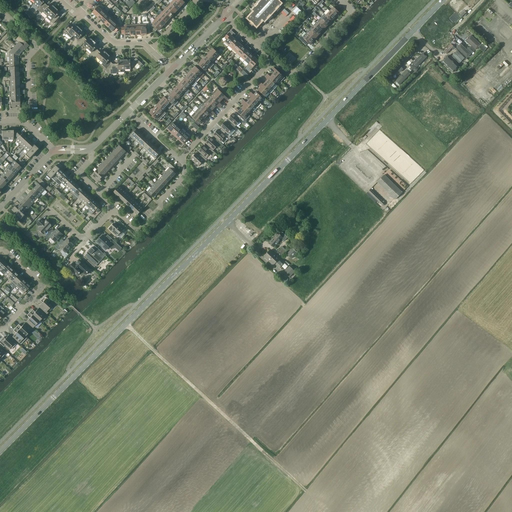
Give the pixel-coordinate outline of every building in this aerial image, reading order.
[(33,4),(38,8),(37,9),(39,11),(44,6),(42,4),(45,0),(36,0),(35,2),(33,4)] [(181,6),(174,0),(173,0),(170,4),(171,5),(178,10),(181,6)] [(253,13),(248,18),(257,27),(262,21),(261,21),(263,19),(265,21),(281,3),(278,0),(280,0),(283,2),(284,0),(261,0),(253,10),(254,11),(253,13)] [(47,16),(48,15),(55,8),(50,3),(46,8),(44,6),(39,11),(41,13),(42,12),(47,16)] [(96,16),(103,9),(99,5),(92,13),(96,16)] [(162,8),(164,10),(163,11),(170,18),(174,14),(168,9),(168,8),(164,5),(162,8)] [(171,5),(168,8),(168,9),(174,14),(178,10),(171,5)] [(340,13),(334,7),(330,11),(336,17),(340,13)] [(52,24),(57,18),(55,16),(59,12),(55,8),(48,15),(53,19),(50,22),(52,24)] [(103,9),(96,16),(100,20),(106,14),(107,13),(103,9)] [(336,17),(330,11),(328,10),(324,14),(333,21),(336,17)] [(159,15),(167,22),(170,18),(163,11),(159,15)] [(104,24),(110,18),(106,14),(100,20),(104,24)] [(333,21),(324,14),(321,18),(322,19),(329,25),(333,21)] [(167,22),(159,15),(155,19),(163,26),(167,22)] [(111,16),(110,18),(104,24),(108,27),(115,20),(111,16)] [(163,26),(155,19),(152,23),(153,25),(151,27),(155,31),(158,29),(159,30),(163,26)] [(322,19),(319,23),(325,29),(329,25),(322,19)] [(120,27),(118,25),(119,24),(115,20),(108,27),(112,31),(114,30),(116,32),(120,27)] [(325,29),(319,23),(317,22),(313,26),(322,33),(325,29)] [(64,32),(67,34),(71,38),(73,35),(80,28),(75,24),(71,29),(69,27),(64,32)] [(131,35),(130,25),(124,26),(125,27),(121,28),(122,34),(125,34),(125,36),(131,35)] [(141,25),(141,35),(147,35),(147,33),(150,33),(150,26),(147,26),(147,25),(141,25)] [(310,30),(318,37),(322,33),(313,26),(310,30)] [(80,28),(73,35),(77,38),(72,43),(76,47),(78,45),(83,39),(81,37),(85,33),(80,28)] [(318,37),(310,30),(306,33),(314,41),(318,37)] [(230,32),(225,37),(227,39),(225,42),(229,46),(235,39),(233,37),(235,34),(233,32),(232,34),(230,32)] [(314,41),(306,33),(303,37),(302,36),(301,36),(299,38),(306,45),(308,43),(311,45),(314,41)] [(19,36),(17,38),(15,40),(18,42),(15,46),(21,52),(25,48),(26,49),(29,45),(19,36)] [(472,36),(467,42),(475,51),(479,47),(481,45),(472,36)] [(83,39),(78,45),(80,47),(83,44),(87,48),(94,41),(89,37),(85,41),(83,39)] [(235,39),(229,46),(233,49),(242,40),(240,38),(237,41),(235,39)] [(237,53),(243,46),(241,44),(243,41),(242,40),(233,49),(237,53)] [(91,57),(96,52),(94,50),(98,45),(94,41),(87,48),(92,52),(89,55),(91,57)] [(444,50),(448,53),(455,46),(452,43),(444,50)] [(457,48),(468,59),(472,55),(461,45),(457,48)] [(7,52),(18,56),(21,52),(15,46),(11,50),(10,48),(7,52)] [(241,57),(250,47),(248,46),(245,49),(243,46),(237,53),(241,57)] [(245,60),(251,54),(249,52),(251,49),(250,47),(241,57),(245,60)] [(101,61),(107,54),(103,49),(99,54),(96,52),(91,57),(94,59),(96,57),(101,61)] [(217,52),(214,49),(210,53),(216,59),(220,55),(217,52)] [(416,51),(414,49),(406,57),(409,59),(416,51)] [(458,51),(453,57),(460,64),(465,59),(458,51)] [(206,57),(213,63),(216,59),(210,53),(206,57)] [(249,64),(258,55),(256,53),(253,56),(251,54),(245,60),(249,64)] [(102,64),(106,69),(105,70),(109,74),(112,66),(108,62),(112,58),(107,54),(101,61),(103,63),(102,64)] [(427,59),(423,54),(413,63),(417,68),(427,59)] [(251,70),(253,68),(259,61),(257,59),(259,56),(258,55),(249,64),(247,66),(251,70)] [(213,63),(206,57),(203,61),(209,67),(213,63)] [(404,58),(395,67),(398,70),(407,61),(404,58)] [(140,66),(142,64),(137,59),(133,63),(132,62),(131,62),(130,60),(124,60),(125,70),(131,69),(131,67),(132,65),(134,67),(137,64),(140,66)] [(456,67),(448,59),(443,63),(451,71),(456,67)] [(112,66),(109,74),(115,74),(115,70),(125,70),(124,60),(118,60),(118,66),(112,66)] [(199,65),(205,71),(209,67),(203,61),(199,65)] [(18,64),(9,64),(11,105),(9,105),(10,108),(20,108),(18,64)] [(202,73),(196,67),(192,71),(198,77),(202,73)] [(283,76),(274,67),(272,69),(275,72),(273,74),(281,82),(285,78),(283,76)] [(198,77),(192,71),(188,74),(195,81),(198,77)] [(411,75),(407,71),(395,83),(398,87),(411,75)] [(195,81),(188,74),(185,78),(191,84),(195,81)] [(280,80),(281,82),(273,74),(271,77),(268,74),(266,75),(276,84),(280,80)] [(409,89),(417,96),(431,81),(423,74),(409,89)] [(276,84),(266,75),(265,77),(268,79),(266,82),(272,88),(276,84)] [(181,82),(187,88),(191,84),(185,78),(181,82)] [(431,81),(417,96),(423,101),(425,104),(439,89),(431,81)] [(177,86),(184,92),(187,88),(181,82),(177,86)] [(274,90),(272,88),(266,82),(263,84),(260,82),(259,83),(269,92),(270,94),(274,90)] [(269,92),(259,83),(258,85),(261,87),(258,90),(265,96),(269,92)] [(174,90),(180,96),(184,92),(177,86),(174,90)] [(213,92),(222,100),(224,98),(227,100),(228,99),(217,88),(213,92)] [(439,89),(425,104),(430,108),(434,113),(448,98),(439,89)] [(170,94),(176,100),(180,96),(174,90),(170,94)] [(409,90),(397,103),(405,111),(417,98),(409,90)] [(209,96),(221,107),(222,105),(220,103),(222,100),(213,92),(209,96)] [(250,93),(259,102),(263,98),(257,92),(254,95),(251,92),(250,93)] [(261,104),(259,102),(250,93),(248,95),(251,98),(249,100),(256,106),(257,108),(261,104)] [(166,99),(171,103),(173,104),(175,106),(178,102),(176,100),(170,94),(166,98),(166,99)] [(206,100),(214,108),(217,106),(220,108),(221,107),(209,96),(206,100)] [(173,105),(173,104),(171,103),(166,99),(166,98),(164,97),(161,101),(167,107),(170,109),(173,105)] [(417,98),(405,111),(413,118),(425,105),(417,98)] [(448,98),(434,113),(442,119),(444,121),(458,106),(448,98)] [(202,104),(214,115),(215,113),(212,110),(214,108),(206,100),(202,104)] [(256,106),(249,100),(247,103),(244,100),(242,101),(252,110),(256,106)] [(162,109),(164,111),(167,107),(161,101),(157,105),(162,109)] [(252,110),(242,101),(241,103),(244,106),(242,108),(248,114),(252,110)] [(198,108),(207,116),(209,113),(212,116),(214,115),(202,104),(198,108)] [(153,109),(162,117),(166,113),(163,111),(164,111),(162,109),(157,105),(153,109)] [(425,105),(413,118),(421,126),(433,113),(425,105)] [(458,106),(444,121),(449,126),(451,129),(466,114),(458,106)] [(195,112),(206,123),(208,121),(205,118),(207,116),(198,108),(195,112)] [(250,116),(248,114),(242,108),(239,111),(236,108),(235,109),(246,120),(250,116)] [(149,113),(158,121),(162,117),(153,109),(149,113)] [(191,116),(193,118),(200,124),(202,121),(205,124),(206,123),(195,112),(191,116)] [(433,113),(421,126),(429,133),(441,120),(433,113)] [(242,122),(244,120),(240,116),(239,116),(238,118),(233,114),(228,119),(236,126),(240,121),(242,122)] [(466,114),(451,129),(456,133),(459,136),(473,121),(466,114)] [(385,115),(373,128),(381,136),(393,123),(385,115)] [(173,123),(167,129),(171,133),(179,124),(175,120),(173,123)] [(441,120),(429,133),(437,141),(449,128),(441,120)] [(236,132),(238,130),(232,124),(230,126),(226,122),(221,127),(231,136),(235,131),(236,132)] [(393,123),(381,136),(389,143),(401,130),(393,123)] [(179,124),(171,133),(175,136),(181,130),(183,128),(179,124)] [(449,128),(437,141),(445,149),(457,136),(449,128)] [(7,132),(8,140),(14,140),(13,137),(16,137),(18,130),(10,131),(7,132)] [(18,130),(16,137),(18,138),(16,141),(20,144),(26,138),(24,137),(25,136),(18,130)] [(135,140),(141,134),(136,130),(135,132),(131,136),(135,140)] [(185,134),(181,130),(175,136),(179,140),(185,134)] [(225,143),(228,139),(229,140),(231,138),(225,132),(223,134),(218,130),(214,135),(221,142),(222,141),(225,143)] [(401,130),(389,143),(397,151),(409,138),(401,130)] [(141,134),(135,140),(139,144),(144,138),(141,134)] [(185,134),(179,140),(183,144),(189,137),(185,134)] [(26,138),(20,144),(24,148),(30,141),(28,139),(27,140),(26,138)] [(144,138),(139,144),(143,147),(148,141),(144,138)] [(206,143),(214,150),(218,145),(222,148),(224,145),(217,140),(215,142),(211,138),(206,143)] [(409,138),(397,151),(405,159),(417,146),(409,138)] [(30,141),(24,148),(28,152),(34,146),(33,145),(32,144),(30,141)] [(148,141),(143,147),(147,151),(152,145),(148,141)] [(29,159),(31,157),(32,156),(33,156),(35,155),(34,154),(38,149),(34,145),(33,145),(34,146),(28,152),(25,155),(29,159)] [(100,179),(126,151),(119,145),(94,173),(95,174),(96,175),(96,176),(97,176),(98,177),(99,178),(100,179)] [(152,145),(147,151),(151,155),(156,149),(152,145)] [(199,151),(206,158),(208,159),(211,155),(213,157),(216,153),(210,148),(208,150),(203,145),(199,151)] [(417,146),(405,159),(412,166),(425,153),(417,146)] [(156,149),(151,155),(155,158),(160,152),(156,149)] [(425,153),(412,166),(420,174),(433,161),(425,153)] [(205,162),(207,160),(202,156),(200,158),(196,154),(191,159),(196,164),(195,165),(195,166),(196,167),(197,167),(198,166),(199,166),(203,161),(205,162)] [(21,167),(14,161),(11,165),(17,171),(19,169),(20,167),(21,168),(21,167)] [(166,172),(172,177),(176,173),(173,171),(176,169),(170,163),(167,166),(170,168),(166,172)] [(17,171),(11,165),(7,169),(13,175),(14,173),(15,174),(17,171)] [(50,172),(48,173),(47,175),(51,179),(52,178),(54,176),(59,169),(60,170),(60,169),(56,165),(51,170),(51,169),(49,171),(50,172)] [(13,175),(7,169),(3,173),(10,179),(12,177),(11,177),(13,175)] [(56,182),(64,173),(62,170),(61,171),(60,170),(59,169),(54,176),(52,178),(56,182)] [(162,176),(168,181),(172,177),(166,172),(162,176)] [(10,179),(3,173),(0,176),(0,177),(6,183),(7,181),(8,182),(10,179)] [(60,185),(62,183),(67,177),(66,175),(64,173),(56,182),(60,185)] [(396,199),(403,192),(385,175),(378,182),(396,199)] [(159,180),(165,185),(168,181),(162,176),(159,180)] [(67,177),(62,183),(66,187),(72,180),(69,178),(67,177)] [(72,180),(66,187),(69,190),(75,184),(74,183),(74,182),(72,180)] [(155,184),(161,189),(165,185),(159,180),(155,184)] [(45,190),(39,184),(38,186),(37,185),(35,188),(42,194),(45,190)] [(75,184),(69,190),(74,194),(80,187),(77,185),(77,186),(75,184)] [(151,188),(157,193),(161,189),(155,184),(151,188)] [(118,196),(124,190),(119,186),(114,192),(118,196)] [(80,187),(74,194),(78,198),(83,192),(82,190),(80,187)] [(32,192),(38,198),(42,194),(35,188),(33,190),(33,191),(32,192)] [(157,193),(151,188),(147,192),(154,197),(157,193)] [(122,200),(127,194),(124,190),(118,196),(122,200)] [(368,192),(383,205),(385,203),(371,190),(368,192)] [(28,196),(34,202),(38,198),(32,192),(30,194),(30,193),(28,196)] [(83,192),(78,198),(82,201),(88,195),(85,193),(83,192)] [(126,203),(131,197),(127,194),(122,200),(126,203)] [(88,195),(82,201),(85,205),(91,199),(90,197),(88,195)] [(24,200),(31,206),(34,202),(28,196),(25,198),(26,199),(24,200)] [(130,207),(135,201),(131,197),(126,203),(130,207)] [(91,199),(85,205),(89,209),(96,202),(93,200),(91,199)] [(31,206),(24,200),(23,202),(22,201),(20,204),(27,210),(31,206)] [(134,211),(139,205),(135,201),(130,207),(134,211)] [(96,202),(89,209),(94,213),(96,210),(98,212),(102,208),(100,206),(99,206),(98,205),(98,204),(96,202)] [(27,210),(20,204),(18,206),(19,207),(17,208),(23,214),(27,210)] [(139,205),(134,211),(138,214),(143,208),(139,205)] [(18,217),(19,218),(21,220),(25,215),(23,214),(17,208),(15,206),(11,210),(16,215),(15,216),(17,217),(18,217)] [(44,234),(51,226),(51,225),(46,220),(45,222),(42,219),(37,224),(40,227),(39,229),(40,230),(40,231),(42,232),(43,232),(44,234)] [(123,232),(126,229),(120,224),(117,227),(114,223),(109,229),(118,236),(122,231),(123,232)] [(56,242),(63,234),(57,229),(54,233),(51,230),(45,237),(48,240),(50,237),(56,242)] [(284,241),(288,237),(281,231),(278,234),(278,233),(270,242),(274,247),(282,239),(284,241)] [(113,245),(116,242),(110,236),(107,239),(103,235),(98,241),(100,243),(100,244),(106,250),(112,244),(113,245)] [(66,252),(73,244),(68,239),(63,243),(61,241),(55,247),(58,249),(60,247),(66,252)] [(99,261),(105,255),(96,246),(94,249),(92,247),(87,253),(84,257),(94,266),(98,263),(100,262),(99,261)] [(286,251),(281,246),(278,251),(283,255),(286,251)] [(292,249),(287,254),(291,259),(297,253),(292,249)] [(280,268),(285,262),(278,255),(277,256),(271,250),(264,257),(273,265),(275,264),(280,268)] [(84,265),(81,262),(79,260),(76,263),(74,262),(69,268),(72,270),(71,271),(74,274),(75,272),(78,275),(80,273),(83,276),(85,274),(86,275),(91,269),(85,264),(84,265)] [(7,263),(0,270),(0,271),(4,274),(5,273),(10,267),(8,265),(9,265),(7,263)] [(295,272),(290,266),(284,272),(290,277),(295,272)] [(5,273),(4,274),(8,278),(14,271),(13,269),(12,269),(10,267),(5,273)] [(14,271),(8,278),(11,282),(18,275),(16,273),(16,272),(14,271)] [(11,282),(9,284),(13,288),(14,288),(15,285),(22,278),(21,276),(20,277),(18,275),(11,282)] [(15,285),(14,288),(17,291),(19,289),(26,282),(24,280),(22,278),(15,285)] [(26,282),(19,289),(24,293),(26,290),(28,289),(28,288),(30,286),(28,284),(28,283),(26,282)] [(48,310),(52,306),(49,303),(50,301),(45,296),(41,301),(42,303),(39,306),(47,314),(49,312),(48,310)] [(32,309),(30,312),(39,321),(43,317),(44,318),(47,316),(39,308),(35,312),(32,309)] [(30,318),(26,322),(33,328),(39,321),(30,312),(27,315),(30,318)] [(18,324),(16,327),(25,336),(32,329),(25,323),(21,327),(18,324)] [(16,333),(12,337),(19,343),(21,344),(27,337),(25,336),(16,327),(13,330),(16,333)] [(3,337),(0,340),(0,343),(4,347),(5,345),(10,350),(17,343),(9,335),(5,339),(3,337)]
